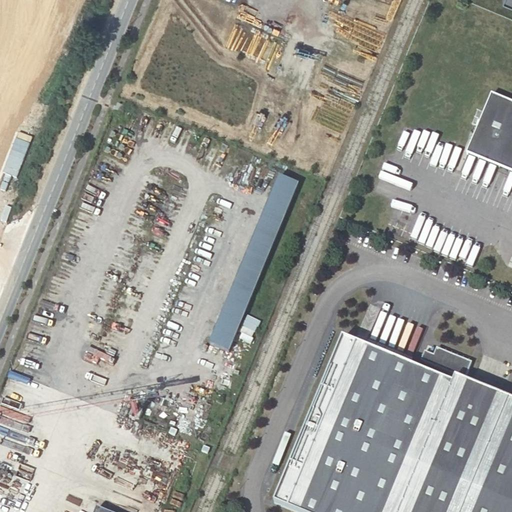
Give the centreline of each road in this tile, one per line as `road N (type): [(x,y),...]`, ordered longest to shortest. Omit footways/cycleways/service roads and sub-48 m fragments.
road 1 (unknown): [(196,180),(171,172),(125,184),(80,273),(57,339),(64,469)]
road 2 (unclassified): [(0,309),(126,0)]
road 3 (unknown): [(196,180),(229,212),(229,242),(196,327),(152,374),(123,393),(99,396)]
road 4 (unknown): [(99,396),(155,289),(196,180)]
